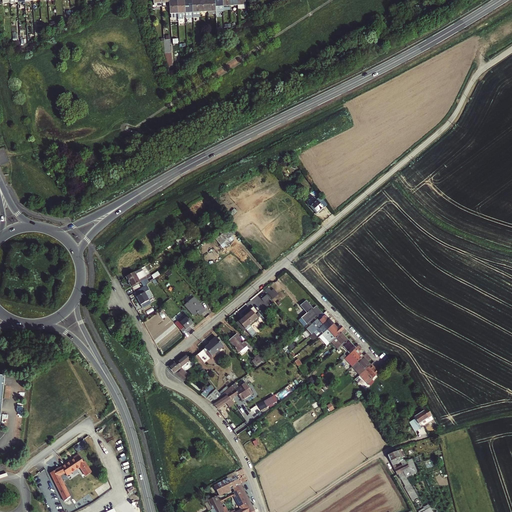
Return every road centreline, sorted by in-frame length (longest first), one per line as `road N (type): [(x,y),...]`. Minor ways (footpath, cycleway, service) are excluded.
road 1 (trunk): [(501,0),(180,169)]
road 2 (residential): [(511,49),(473,78),(442,129),(285,262)]
road 3 (residential): [(162,368),(166,382),(197,399),(232,437),(263,511)]
road 4 (residential): [(285,262),(162,368)]
road 5 (residential): [(285,262),(387,369)]
road 6 (trunk): [(180,169),(50,230)]
road 7 (trunk): [(79,261),(99,225),(180,169)]
road 8 (unclassified): [(293,511),(398,446)]
road 9 (tertiary): [(117,393),(152,511)]
